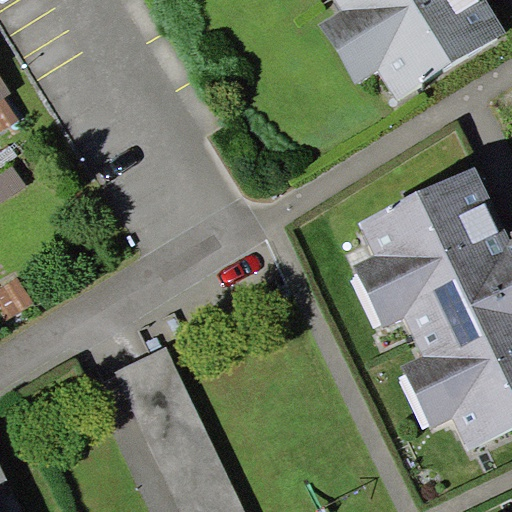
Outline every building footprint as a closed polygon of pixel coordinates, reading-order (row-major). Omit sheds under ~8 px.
[(333,0),(340,11),(319,23),(357,85),(379,71),(396,99),(506,32),(486,0),(481,0),(480,1),(479,0),(333,0)] [(0,100),(5,97),(12,93),(0,74),(0,100)] [(0,132),(19,120),(5,97),(0,100),(0,132)] [(27,185),(14,166),(0,175),(0,201),(1,202),(27,185)] [(476,166),(359,222),(375,254),(354,264),(385,328),(405,318),(423,354),(402,364),(433,428),(454,418),(469,450),(511,429),(511,230),(508,233),(476,166)] [(246,511),(167,348),(115,373),(181,511),(246,511)]
